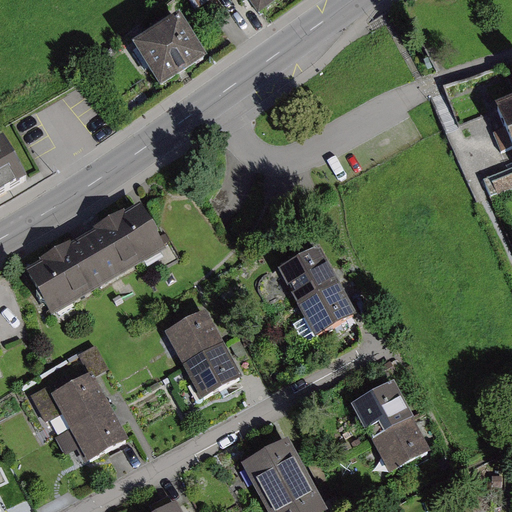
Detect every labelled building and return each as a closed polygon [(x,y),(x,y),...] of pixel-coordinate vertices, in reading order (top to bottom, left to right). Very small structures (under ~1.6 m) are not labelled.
[(243,0),(259,21),(288,0),(243,0)] [(133,51),(161,94),(208,64),(180,21),(133,51)] [(511,105),(500,110),(509,132),(498,137),(507,158),(511,156),(511,105)] [(0,205),(32,186),(0,135),(0,205)] [(511,168),(485,182),(495,200),(511,191),(511,168)] [(141,214),(30,275),(54,319),(165,257),(141,214)] [(279,275),(298,309),(339,287),(321,253),(279,275)] [(298,309),(316,343),(358,321),(339,287),(298,309)] [(165,338),(184,372),(225,350),(206,316),(165,338)] [(184,372),(203,407),(244,385),(225,350),(184,372)] [(96,379),(60,396),(79,435),(64,442),(72,457),(82,452),(91,470),(131,450),(96,379)] [(413,423),(394,388),(352,411),(366,437),(369,436),(373,445),(413,423)] [(50,429),(67,423),(56,392),(39,398),(50,429)] [(432,458),(413,423),(373,445),(392,479),(432,458)] [(246,470),(265,504),(306,482),(287,448),(246,470)] [(265,504),(269,511),(322,511),(306,482),(265,504)]
